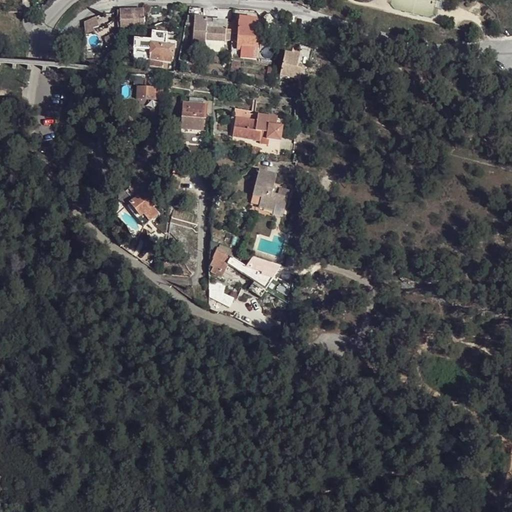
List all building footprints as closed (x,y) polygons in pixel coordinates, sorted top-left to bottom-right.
[(149,7),(148,15),(162,14),(161,7),(149,7)] [(194,17),(192,47),(205,48),(205,40),(225,41),(230,41),(231,22),(227,22),(228,21),(212,20),(212,23),(207,23),(207,19),(207,18),(203,18),(203,13),(204,8),(189,8),(188,17),(194,17)] [(120,18),(120,25),(128,25),(128,21),(138,21),(138,28),(144,28),(143,11),(133,11),(133,10),(120,10),(120,18)] [(261,19),(271,30),(278,25),(268,13),(261,19)] [(239,18),(237,49),(241,49),(257,51),(258,40),(256,40),(257,19),(248,18),(239,18)] [(84,23),(85,36),(93,33),(91,19),(84,23)] [(134,39),(133,49),(150,50),(150,59),(171,62),(172,56),(173,56),(174,46),(165,46),(167,34),(159,33),(152,32),(151,40),(134,39)] [(241,49),(241,57),(257,58),(257,51),(241,49)] [(285,54),(280,76),(300,80),(302,70),(296,69),(299,57),(292,55),(285,54)] [(232,62),(230,72),(237,73),(238,66),(236,65),(237,63),(232,62)] [(138,88),(137,99),(153,100),(154,89),(146,89),(138,88)] [(183,104),(181,130),(202,131),(203,118),(205,118),(206,106),(203,106),(188,104),(185,104),(183,104)] [(257,122),(235,119),(233,137),(259,142),(261,135),(266,136),(265,139),(268,139),(279,141),(281,127),(276,126),(277,117),(258,115),(257,122)] [(259,142),(259,144),(267,145),(268,139),(265,139),(266,136),(261,135),(259,142)] [(259,171),(253,197),(261,199),(259,207),(274,211),(275,207),(285,209),(289,192),(279,189),(278,196),(272,194),(277,176),(259,171)] [(139,220),(144,215),(147,218),(150,222),(158,214),(152,208),(155,205),(144,193),(128,208),(139,220)] [(210,242),(209,272),(221,278),(228,264),(244,274),(255,281),(266,289),(273,278),(280,266),(253,258),(246,268),(231,258),(235,252),(230,250),(210,242)] [(288,257),(284,268),(294,271),(294,259),(288,257)] [(209,281),(209,296),(225,305),(230,296),(224,293),(226,290),(209,281)] [(261,297),(266,289),(255,281),(249,289),(261,297)]
